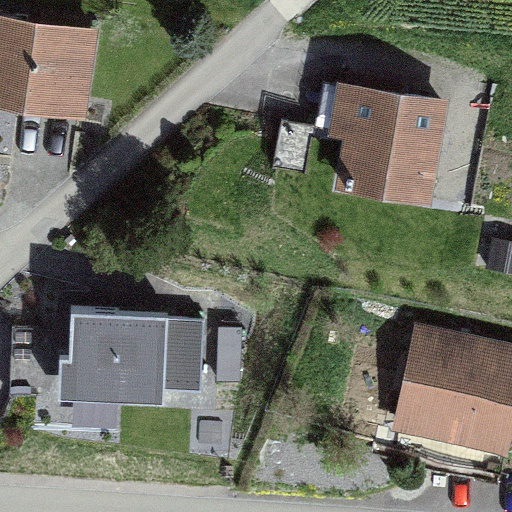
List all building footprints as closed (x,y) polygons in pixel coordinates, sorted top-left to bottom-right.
[(90,30),(0,16),(0,93),(79,105),(90,30)] [(352,186),(353,181),(418,192),(435,97),(361,85),(343,184),(352,186)] [(281,119),(272,167),(306,173),(314,125),(281,119)] [(167,309),(71,305),(69,352),(59,351),(57,393),(163,398),(164,386),(200,387),(203,317),(167,315),(167,309)] [(416,333),(392,445),(480,464),(493,405),(508,408),(505,422),(511,423),(511,348),(470,340),(469,345),(416,333)]
